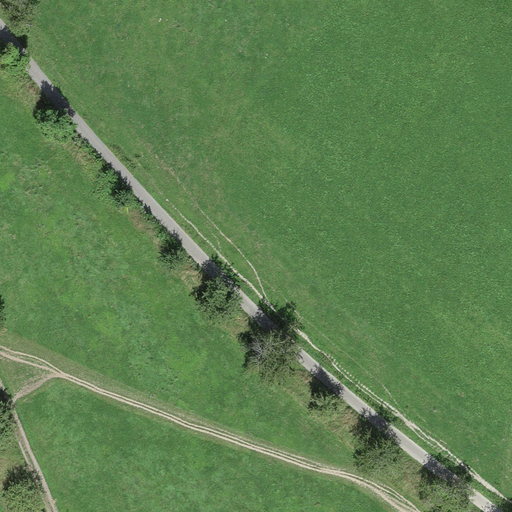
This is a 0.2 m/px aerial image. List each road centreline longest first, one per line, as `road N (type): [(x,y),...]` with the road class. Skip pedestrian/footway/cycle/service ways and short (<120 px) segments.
road 1 (residential): [(489,511),(236,300),(0,35)]
road 2 (track): [(50,511),(0,393)]
